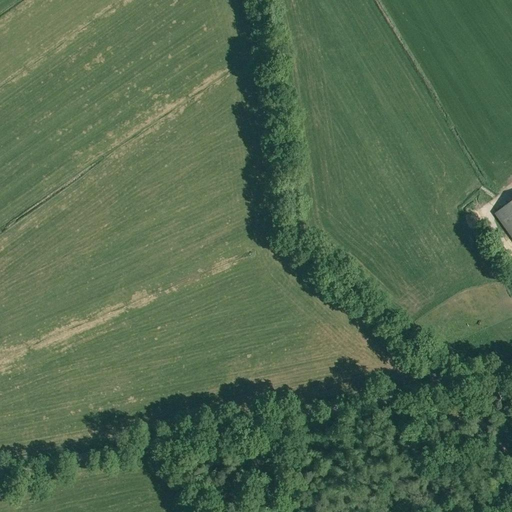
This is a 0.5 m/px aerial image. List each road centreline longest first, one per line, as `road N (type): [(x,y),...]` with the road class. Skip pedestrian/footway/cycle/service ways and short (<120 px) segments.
road 1 (unclassified): [(0,471),(457,385)]
road 2 (unclassified): [(457,385),(285,223),(292,172),(265,0)]
